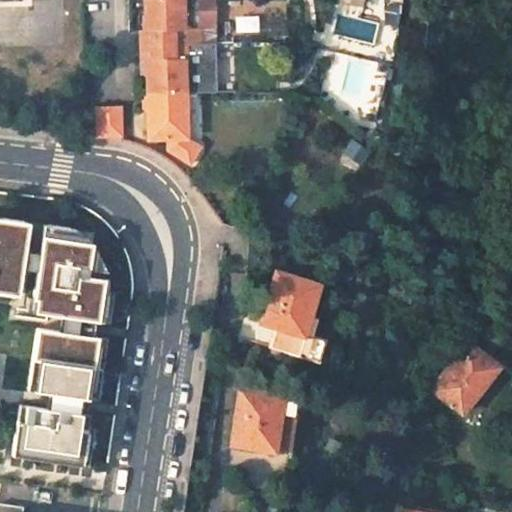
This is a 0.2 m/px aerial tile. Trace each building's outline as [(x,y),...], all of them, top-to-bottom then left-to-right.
[(211,43),(209,0),(139,0),(140,15),(141,29),(139,29),(139,45),(141,45),(196,43),(211,43)] [(142,95),(182,94),(182,61),(196,60),(196,44),(141,45),(139,45),(140,61),(142,61),(142,76),(142,95)] [(182,61),(182,94),(197,93),(196,60),(182,61)] [(143,106),(144,140),(162,140),(178,139),(183,139),(182,94),(142,95),(143,106)] [(121,107),(96,108),(97,138),(122,137),(121,107)] [(185,167),(195,150),(178,139),(162,140),(162,152),(185,167)] [(0,292),(12,294),(23,221),(0,217),(0,292)] [(12,454),(81,464),(87,425),(79,424),(81,412),(83,397),(91,398),(92,390),(100,336),(92,335),(94,319),(102,321),(103,314),(108,285),(106,277),(87,277),(87,270),(105,270),(86,242),(67,239),(69,228),(37,223),(26,297),(30,298),(28,310),(54,313),(52,329),(31,326),(22,387),(43,390),(41,405),(25,403),(23,420),(17,419),(12,454)] [(318,285),(276,272),(261,323),(276,327),(303,335),(318,285)] [(19,308),(28,310),(30,298),(26,297),(21,297),(19,308)] [(270,346),(318,361),(323,341),(303,335),(276,327),(270,346)] [(498,367),(468,343),(431,389),(462,412),(498,367)] [(282,396),(240,390),(232,444),(274,451),(275,449),(291,451),(296,419),(280,416),(282,396)] [(89,413),(81,412),(79,424),(87,425),(89,413)] [(27,511),(28,507),(1,503),(0,507),(0,511),(27,511)]
